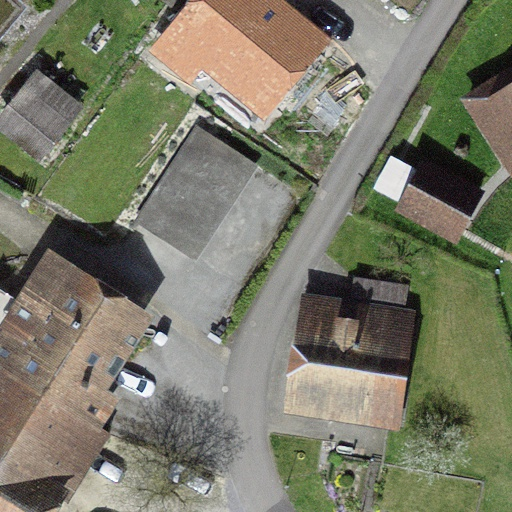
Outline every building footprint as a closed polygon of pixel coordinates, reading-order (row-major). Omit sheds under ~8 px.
[(0,0),(0,28),(14,11),(2,0),(0,0)] [(189,83),(207,61),(263,108),(312,49),(252,0),(197,0),(199,1),(154,54),(189,83)] [(511,154),(511,70),(467,99),(505,159),(511,154)] [(424,174),(403,212),(444,235),(466,198),(424,174)] [(128,317),(41,263),(0,329),(0,372),(68,414),(128,317)] [(346,311),(300,303),(287,396),(363,407),(368,374),(377,375),(382,347),(396,349),(400,320),(346,311)] [(32,511),(46,491),(42,488),(82,424),(68,414),(0,372),(0,511),(32,511)]
